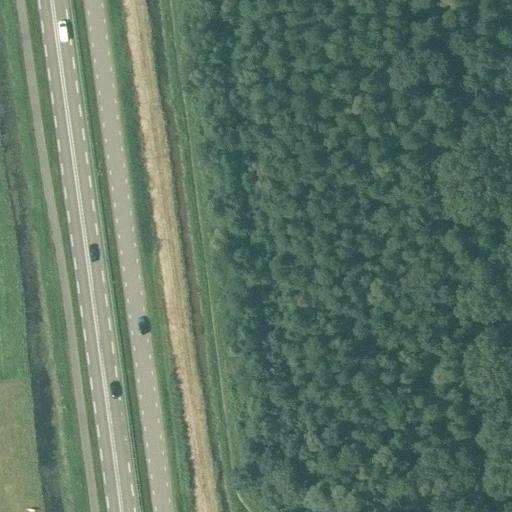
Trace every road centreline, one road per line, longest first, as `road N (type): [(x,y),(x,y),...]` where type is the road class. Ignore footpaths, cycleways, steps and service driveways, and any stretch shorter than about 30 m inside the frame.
road 1 (primary): [(120,511),(51,0)]
road 2 (tertiary): [(162,511),(93,0)]
